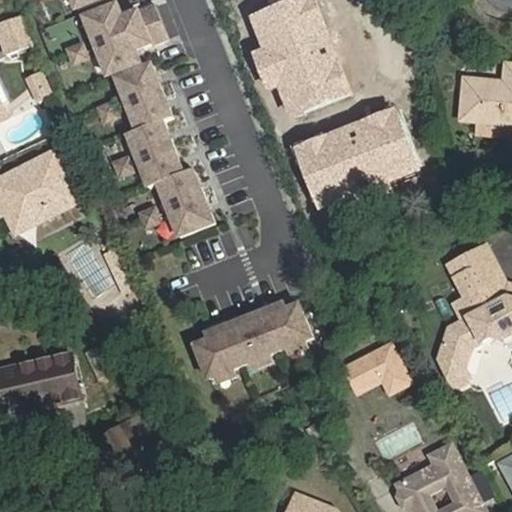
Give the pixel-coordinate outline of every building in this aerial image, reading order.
[(74,0),(79,10),(105,0),(74,0)] [(120,5),(87,18),(99,48),(147,28),(141,12),(125,18),(120,5)] [(164,22),(157,5),(141,12),(147,28),(164,22)] [(40,45),(28,14),(3,24),(14,54),(40,45)] [(170,39),(164,22),(147,28),(154,45),(170,39)] [(147,28),(99,48),(110,77),(144,64),(138,51),(154,45),(147,28)] [(70,51),(73,58),(87,52),(84,45),(70,51)] [(73,58),(76,65),(90,59),(87,52),(73,58)] [(165,92),(154,65),(119,79),(130,106),(165,92)] [(508,85),(469,81),(465,121),(511,125),(511,66),(510,67),(508,85)] [(53,71),(36,78),(46,103),(63,96),(53,71)] [(0,116),(12,111),(0,84),(0,116)] [(175,119),(165,92),(130,106),(140,132),(166,122),(166,123),(175,119)] [(115,104),(101,109),(104,116),(118,111),(115,104)] [(118,111),(104,116),(107,123),(121,118),(118,111)] [(141,162),(176,148),(166,123),(166,122),(140,132),(131,135),(141,162)] [(176,148),(141,162),(152,189),(161,185),(187,175),(186,174),(176,148)] [(0,183),(22,224),(82,193),(59,151),(0,181),(0,183)] [(131,158),(117,164),(119,171),(133,165),(131,158)] [(133,165),(119,171),(122,178),(136,172),(133,165)] [(187,175),(161,185),(171,211),(206,197),(196,171),(186,174),(187,175)] [(481,177),(458,183),(464,206),(488,201),(481,177)] [(82,193),(22,224),(26,231),(86,199),(82,193)] [(206,197),(171,211),(182,238),(217,224),(206,197)] [(157,209),(143,214),(146,221),(160,216),(157,209)] [(160,216),(146,221),(148,228),(162,223),(160,216)] [(503,259),(496,247),(459,265),(466,278),(503,259)] [(128,248),(109,255),(127,297),(145,289),(128,248)] [(458,328),(455,340),(458,348),(466,350),(473,346),(475,342),(488,335),(491,341),(509,332),(511,338),(511,277),(503,259),(466,278),(476,298),(464,304),(473,321),(458,328)] [(286,304),(208,335),(211,342),(289,310),(286,304)] [(211,342),(198,347),(211,380),(218,378),(236,370),(254,363),(273,356),(289,349),(308,342),(315,339),(301,305),(289,310),(211,342)] [(455,340),(449,358),(453,367),(465,371),(474,366),(480,346),(491,341),(488,335),(475,342),(473,346),(466,350),(458,348),(455,340)] [(308,342),(289,349),(292,356),(310,349),(308,342)] [(103,347),(86,352),(94,378),(111,373),(103,347)] [(276,363),(273,356),(254,363),(257,370),(276,363)] [(0,374),(0,416),(81,400),(72,359),(0,374)] [(474,366),(465,371),(453,367),(460,381),(466,383),(474,379),(476,373),(473,368),(474,366)] [(236,370),(218,378),(221,385),(239,377),(236,370)] [(125,479),(163,457),(142,422),(105,444),(125,479)] [(444,464),(406,484),(409,489),(407,494),(412,504),(418,506),(420,511),(493,511),(494,511),(459,445),(439,455),(444,464)] [(345,511),(310,495),(301,511),(345,511)]
